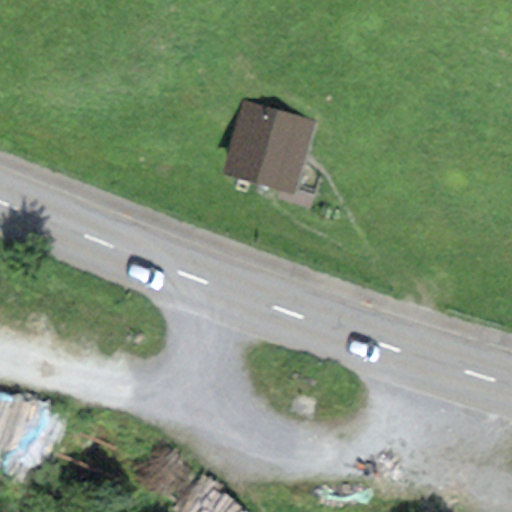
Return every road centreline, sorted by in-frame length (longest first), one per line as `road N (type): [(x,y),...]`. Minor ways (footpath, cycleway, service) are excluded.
road 1 (primary): [(0,202),(225,291),(511,384)]
road 2 (track): [(456,368),(424,445),(326,461),(279,447),(228,424),(206,400),(203,347),(225,291)]
road 3 (track): [(384,456),(511,508)]
